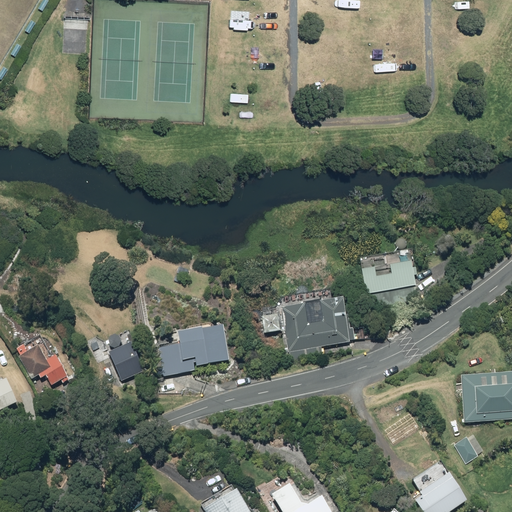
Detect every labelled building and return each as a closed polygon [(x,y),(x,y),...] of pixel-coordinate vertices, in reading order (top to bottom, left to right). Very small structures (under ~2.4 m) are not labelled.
[(88,0),(63,0),(63,16),(88,17),(88,0)] [(399,6),(399,2),(372,0),(370,0),(370,17),(390,19),(390,5),(399,6)] [(253,10),(245,11),(245,28),(253,28),(253,10)] [(366,19),(350,18),(349,34),(365,35),(366,19)] [(281,25),(255,24),(255,33),(281,34),(281,25)] [(384,32),(370,32),(370,42),(384,42),(384,32)] [(222,35),(222,44),(229,44),(229,52),(252,52),(252,36),(222,35)] [(342,54),(367,56),(368,47),(334,45),(333,55),(342,56),(342,54)] [(409,52),(373,51),(373,59),(409,60),(409,52)] [(268,62),(284,63),(285,53),(257,52),(257,62),(261,62),(261,65),(268,66),(268,62)] [(473,57),(473,62),(476,62),(476,68),(494,69),(494,57),(473,57)] [(253,60),(240,60),(239,67),(226,67),(226,82),(252,83),(253,60)] [(275,84),(279,85),(279,77),(261,76),(260,91),(275,92),(275,84)] [(279,97),(263,96),(263,103),(258,103),(257,111),(279,112),(279,97)] [(251,109),(226,108),(226,124),(251,124),(251,109)] [(384,134),(385,142),(410,139),(409,131),(384,134)] [(151,150),(133,150),(132,161),(151,161),(151,150)] [(236,157),(212,157),(211,168),(236,168),(236,157)] [(369,308),(419,300),(415,276),(418,275),(416,268),(413,268),(412,261),(391,264),(393,273),(377,277),(375,267),(362,269),(369,308)] [(189,272),(179,268),(177,274),(187,277),(189,272)] [(292,363),(324,358),(323,349),(351,344),(351,342),(356,341),(354,331),(351,332),(349,318),(346,319),(344,302),(323,305),(326,325),(310,328),(307,308),(284,312),(292,363)] [(166,377),(196,373),(196,369),(231,364),(226,331),(183,338),(184,350),(162,353),(166,377)] [(111,353),(123,383),(146,374),(134,344),(111,353)] [(20,356),(32,379),(45,372),(52,385),(67,377),(57,356),(48,360),(40,345),(20,356)] [(511,372),(463,375),(466,421),(511,418),(511,372)] [(7,378),(0,381),(0,409),(18,401),(7,378)] [(454,446),(465,464),(478,457),(466,438),(454,446)] [(449,511),(469,499),(451,472),(422,491),(424,495),(416,500),(424,511),(449,511)] [(284,511),(333,511),(324,496),(306,506),(293,483),(274,494),(284,511)] [(206,507),(208,511),(251,511),(238,489),(206,507)]
